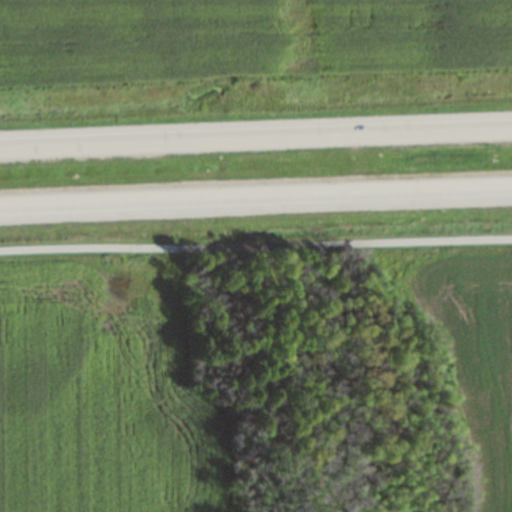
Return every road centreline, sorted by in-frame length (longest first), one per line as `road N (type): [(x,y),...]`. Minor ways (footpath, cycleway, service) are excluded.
road 1 (trunk): [(0,207),(511,186)]
road 2 (trunk): [(511,127),(0,147)]
